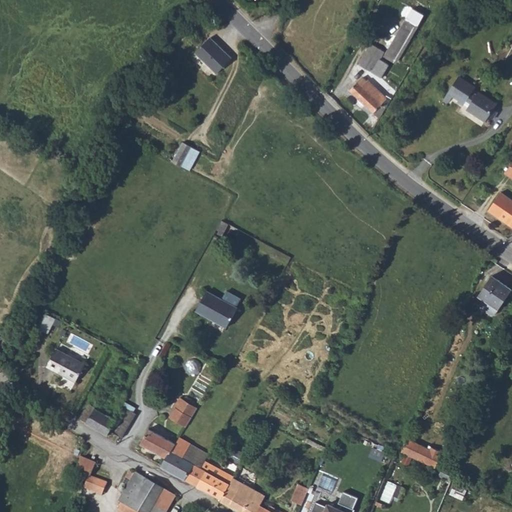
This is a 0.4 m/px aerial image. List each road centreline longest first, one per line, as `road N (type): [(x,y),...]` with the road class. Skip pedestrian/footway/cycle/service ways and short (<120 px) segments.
road 1 (tertiary): [(511,255),(371,153),(218,0)]
road 2 (residential): [(215,511),(0,378)]
